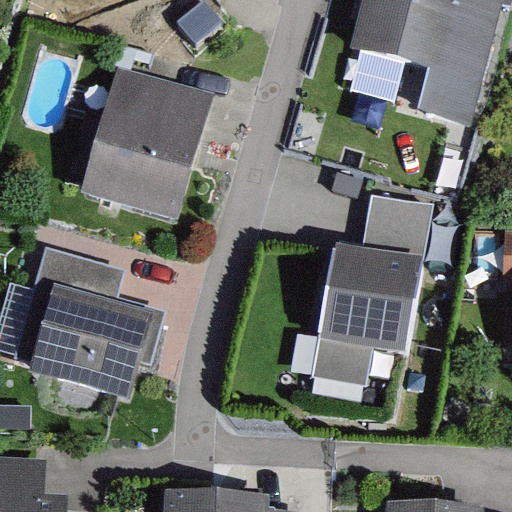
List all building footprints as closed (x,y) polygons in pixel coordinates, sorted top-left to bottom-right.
[(369,0),(355,56),(432,76),(421,118),(473,132),(505,9),(470,0),(369,0)] [(206,7),(179,27),(195,49),(222,30),(206,7)] [(218,104),(120,74),(81,202),(179,232),(218,104)] [(365,186),(339,178),(334,194),(360,202),(365,186)] [(374,202),(365,254),(428,265),(437,212),(374,202)] [(511,235),(505,236),(503,296),(511,296),(511,235)] [(365,254),(340,249),(322,346),(411,362),(428,265),(365,254)] [(56,289),(119,306),(128,274),(51,253),(42,285),(56,289)] [(119,306),(56,289),(29,381),(128,410),(155,317),(119,306)] [(32,411),(0,410),(0,434),(32,435),(32,411)] [(0,508),(46,511),(49,466),(0,463),(0,508)] [(269,511),(270,503),(164,497),(163,511),(269,511)]
